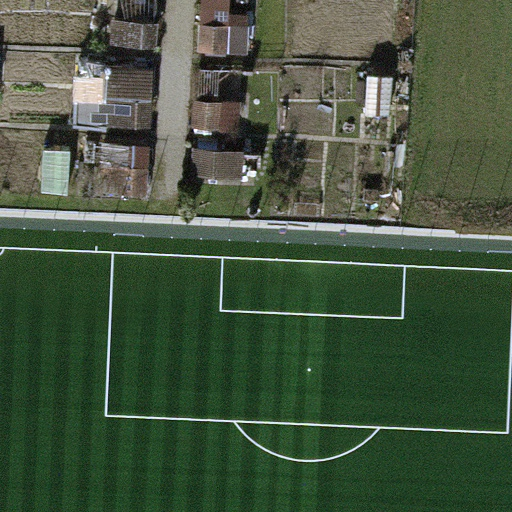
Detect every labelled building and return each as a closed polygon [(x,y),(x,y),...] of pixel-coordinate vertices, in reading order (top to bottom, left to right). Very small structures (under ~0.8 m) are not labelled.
[(389,0),(370,0),(371,27),(389,27),(389,0)] [(256,5),(236,5),(235,45),(255,45),(256,5)] [(167,12),(124,11),(123,41),(166,41),(167,12)] [(9,49),(0,48),(0,93),(8,93),(9,49)] [(393,68),(375,68),(374,105),(393,105),(393,68)] [(238,88),(199,87),(199,114),(237,114),(238,88)] [(160,90),(113,89),(113,119),(160,120),(160,90)] [(19,134),(0,133),(0,177),(18,178),(19,134)] [(157,140),(98,139),(98,192),(157,193),(157,140)] [(254,142),(206,141),(205,171),(253,171),(254,142)]
